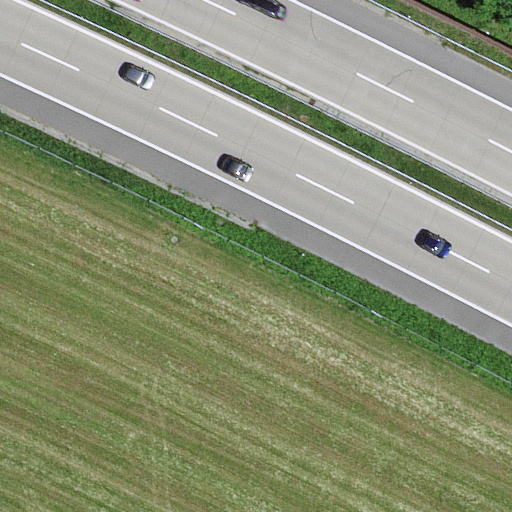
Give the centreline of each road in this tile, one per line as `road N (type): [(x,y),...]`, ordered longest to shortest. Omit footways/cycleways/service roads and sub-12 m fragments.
road 1 (motorway): [(0,36),(511,286)]
road 2 (motorway): [(511,150),(204,0)]
